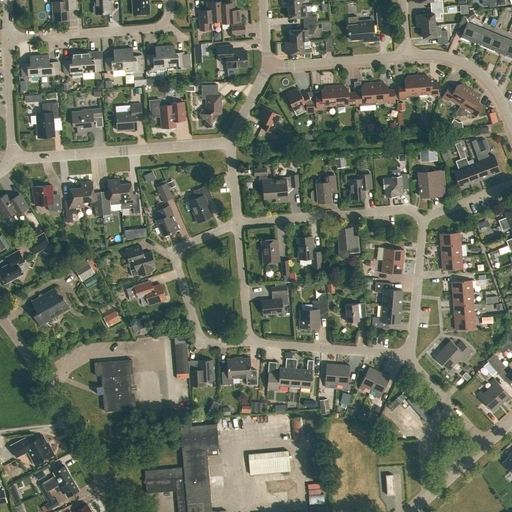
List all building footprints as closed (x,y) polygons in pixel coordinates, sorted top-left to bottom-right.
[(76,9),(76,5),(75,0),(53,0),(53,3),(52,3),(54,20),(69,19),(68,10),(76,9)] [(94,0),(95,7),(94,7),(94,13),(96,15),(100,14),(100,13),(111,12),(110,0),(94,0)] [(131,0),(133,14),(149,13),(148,0),(131,0)] [(211,22),(221,21),(220,4),(221,4),(220,2),(207,3),(208,10),(199,11),(200,31),(212,30),(211,22)] [(241,25),(240,10),(234,10),(233,3),(221,4),(220,4),(221,21),(221,23),(231,23),(232,34),(245,33),(244,25),(241,25)] [(303,17),(303,24),(315,23),(315,16),(313,16),(312,12),(306,12),(306,5),(301,5),(301,6),(287,7),(288,18),(303,17)] [(417,27),(422,27),(422,26),(435,25),(435,19),(440,18),(440,14),(443,13),(443,7),(431,8),(431,14),(416,15),(417,27)] [(376,9),(378,27),(386,27),(384,9),(376,9)] [(464,15),(468,21),(476,15),(472,9),(464,15)] [(373,20),(359,21),(358,17),(349,18),(349,25),(348,25),(348,33),(349,33),(350,40),(366,38),(367,42),(379,41),(379,33),(374,33),(373,20)] [(289,31),(290,42),(303,41),(303,42),(308,41),(308,34),(314,34),(313,29),(316,29),(315,23),(303,24),(304,30),(289,31)] [(474,43),(480,28),(467,23),(460,39),(468,43),(469,41),(474,43)] [(422,27),(423,38),(437,37),(438,44),(448,43),(447,31),(441,31),(440,25),(435,25),(422,26),(422,27)] [(486,50),(493,34),(480,28),(474,43),(479,45),(478,47),(486,50)] [(500,53),(506,39),(493,34),(486,50),(494,54),(495,51),(500,53)] [(504,58),(511,60),(511,41),(506,39),(500,53),(505,55),(504,58)] [(304,53),(304,60),(311,59),(310,48),(304,48),(303,42),(303,41),(290,42),(285,42),(285,54),(304,53)] [(207,57),(208,44),(201,44),(200,56),(207,57)] [(165,46),(166,66),(176,66),(176,70),(185,69),(184,52),(175,53),(174,45),(165,46)] [(148,72),(157,71),(159,70),(159,71),(166,71),(166,66),(165,46),(155,47),(156,54),(147,55),(148,72)] [(227,68),(228,76),(236,76),(235,68),(247,67),(246,51),(233,52),(232,46),(217,47),(218,61),(226,60),(227,68)] [(135,73),(143,73),(142,55),(133,56),(132,48),(123,49),(124,69),(125,74),(133,73),(133,72),(135,72),(135,73)] [(105,58),(106,71),(124,69),(123,49),(113,50),(114,57),(105,58)] [(83,77),(83,72),(81,52),(71,53),(72,60),(63,61),(64,74),(72,73),(72,78),(83,77)] [(81,52),(83,72),(101,71),(100,58),(91,59),(91,52),(81,52)] [(21,64),(22,77),(41,76),(39,55),(29,56),(30,64),(21,64)] [(39,55),(41,76),(59,74),(58,62),(49,62),(49,55),(39,55)] [(431,96),(438,95),(437,82),(431,83),(431,78),(427,75),(417,76),(418,93),(419,97),(427,96),(426,93),(431,92),(431,96)] [(398,86),(399,99),(406,98),(405,94),(418,93),(417,76),(407,77),(404,80),(404,85),(398,86)] [(384,82),(374,83),(375,101),(388,100),(388,103),(395,103),(394,90),(388,90),(388,86),(384,82)] [(356,106),(363,105),(368,105),(375,104),(375,101),(374,83),(364,84),(361,88),(361,93),(355,93),(356,106)] [(460,107),(461,104),(470,89),(461,84),(456,85),(454,90),(448,86),(442,98),(448,101),(448,100),(460,107)] [(221,95),(218,95),(218,85),(202,85),(202,99),(207,99),(207,110),(202,115),(208,122),(212,122),(220,115),(220,111),(219,111),(219,105),(221,102),(221,95)] [(334,86),(336,104),(348,103),(349,106),(356,106),(355,93),(348,93),(348,89),(344,85),(334,86)] [(315,96),(316,109),(323,108),(323,105),(336,104),(334,86),(324,87),(321,91),(321,95),(315,96)] [(307,112),(307,114),(316,113),(315,100),(311,101),(307,92),(301,95),(299,91),(295,89),(285,94),(295,113),(301,110),(302,112),(307,112)] [(477,103),(480,99),(478,94),(470,89),(461,104),(460,107),(456,113),(461,116),(465,115),(466,112),(470,114),(476,117),(483,106),(477,103)] [(185,121),(184,102),(183,102),(169,103),(169,105),(160,106),(160,100),(150,101),(151,117),(161,116),(161,128),(175,127),(175,122),(185,121)] [(31,124),(37,124),(38,137),(54,136),(53,119),(59,118),(58,102),(42,103),(42,113),(36,114),(36,116),(30,116),(31,124)] [(131,105),(131,112),(115,113),(117,131),(129,130),(130,131),(137,130),(136,118),(142,118),(141,104),(131,105)] [(262,106),(258,116),(259,120),(264,122),(261,128),(273,134),(276,128),(272,126),(278,114),(262,106)] [(102,116),(101,109),(82,110),(82,112),(72,112),(73,126),(77,125),(78,134),(86,134),(86,131),(94,131),(93,116),(102,116)] [(497,112),(490,114),(492,124),(500,122),(497,112)] [(457,122),(452,119),(447,127),(446,129),(451,132),(453,129),(461,128),(460,122),(457,122)] [(422,150),(422,151),(423,162),(439,161),(438,149),(436,149),(422,150)] [(481,152),(490,176),(500,172),(494,156),(489,158),(486,150),(481,152)] [(474,164),(480,180),(490,176),(481,152),(476,154),(479,162),(474,164)] [(344,167),(344,157),(336,158),(336,168),(344,167)] [(461,159),(470,184),(480,180),(474,164),(469,165),(466,157),(461,159)] [(453,171),(459,187),(470,184),(461,159),(455,161),(458,169),(453,171)] [(264,199),(275,197),(274,183),(274,179),(267,179),(266,168),(254,169),(255,175),(259,175),(259,180),(262,180),(264,199)] [(419,175),(421,195),(436,194),(436,187),(443,187),(442,170),(434,171),(434,174),(419,175)] [(350,180),(351,200),(364,199),(363,189),(371,188),(370,174),(358,175),(358,179),(350,180)] [(275,197),(276,202),(288,201),(287,192),(292,188),(291,187),(299,187),(297,175),(290,175),(290,177),(274,179),(274,183),(275,197)] [(317,200),(318,203),(331,201),(329,188),(336,187),(335,175),(324,176),(324,182),(316,183),(317,191),(312,191),(310,193),(311,199),(313,201),(317,200)] [(392,179),(384,180),(384,188),(386,188),(386,197),(388,196),(388,195),(402,194),(402,188),(408,188),(407,175),(400,175),(401,177),(392,178),(392,179)] [(109,197),(101,197),(103,215),(111,215),(110,205),(114,205),(114,199),(121,198),(120,184),(119,179),(107,180),(109,197)] [(81,183),(83,207),(83,202),(89,201),(90,207),(94,207),(95,216),(103,215),(101,197),(94,198),(92,182),(81,183)] [(65,206),(66,223),(73,222),(72,214),(77,213),(76,207),(83,207),(81,183),(80,183),(81,188),(70,189),(71,205),(65,206)] [(131,183),(120,184),(121,198),(121,203),(128,203),(129,209),(133,208),(134,214),(140,213),(139,199),(133,200),(131,183)] [(157,187),(163,202),(173,198),(166,183),(157,187)] [(48,204),(48,211),(61,210),(60,197),(53,198),(52,185),(32,187),(33,197),(34,197),(35,205),(48,204)] [(189,202),(197,221),(212,215),(206,201),(212,198),(207,185),(193,191),(196,198),(189,202)] [(15,212),(17,215),(28,208),(19,194),(10,200),(6,194),(0,197),(0,208),(6,218),(15,212)] [(173,216),(169,206),(158,211),(162,218),(156,221),(163,236),(178,229),(173,216)] [(500,226),(511,221),(511,209),(504,212),(506,218),(498,221),(500,226)] [(478,223),(482,232),(489,229),(485,220),(478,223)] [(511,232),(511,221),(500,226),(502,231),(510,228),(511,232)] [(337,252),(341,256),(347,256),(349,253),(359,252),(358,236),(352,236),(351,227),(338,228),(339,243),(336,246),(337,252)] [(134,229),(135,238),(143,237),(142,228),(134,229)] [(440,234),(441,246),(460,245),(459,232),(440,234)] [(27,242),(35,255),(51,246),(43,233),(27,242)] [(311,258),(312,268),(322,268),(320,252),(313,252),(312,236),(297,238),(299,260),(311,258)] [(279,262),(277,239),(261,241),(263,263),(279,262)] [(125,250),(130,265),(135,263),(138,271),(139,270),(140,274),(132,276),(132,277),(142,274),(142,276),(142,277),(151,274),(150,274),(150,271),(154,270),(154,269),(150,271),(149,267),(155,265),(151,252),(143,254),(141,245),(125,250)] [(441,246),(441,258),(461,257),(460,245),(441,246)] [(383,260),(403,262),(404,250),(384,248),(383,260)] [(0,268),(0,275),(5,284),(23,274),(18,265),(24,261),(19,251),(6,257),(9,264),(0,268)] [(441,258),(442,270),(462,269),(461,257),(441,258)] [(74,267),(82,280),(95,273),(86,259),(74,267)] [(403,262),(383,260),(382,272),(401,274),(403,262)] [(51,265),(54,271),(60,267),(57,261),(51,265)] [(281,261),(282,275),(289,274),(288,261),(281,261)] [(377,277),(377,266),(366,266),(366,277),(377,277)] [(451,282),(452,294),(472,292),(471,280),(451,282)] [(130,301),(146,296),(149,305),(166,299),(161,284),(150,288),(148,282),(126,289),(130,301)] [(382,305),(401,307),(402,291),(391,290),(392,284),(375,282),(374,292),(383,293),(382,305)] [(262,301),(263,315),(283,313),(282,305),(288,305),(286,286),(271,288),(272,294),(274,294),(274,300),(262,301)] [(32,302),(36,310),(38,308),(40,312),(34,315),(39,326),(69,310),(64,299),(59,301),(58,298),(59,297),(55,290),(32,302)] [(452,294),(453,306),(473,304),(472,292),(452,294)] [(299,319),(299,328),(319,328),(319,315),(328,315),(327,300),(313,301),(313,309),(300,310),(300,319),(299,319)] [(365,303),(345,304),(346,322),(359,321),(359,318),(366,317),(365,303)] [(453,306),(454,318),(474,316),(473,304),(453,306)] [(372,327),(388,329),(389,322),(399,323),(401,307),(382,305),(381,318),(372,317),(372,327)] [(120,319),(115,311),(103,318),(108,326),(120,319)] [(454,318),(455,330),(475,329),(474,316),(454,318)] [(134,326),(137,335),(144,333),(141,324),(134,326)] [(442,349),(456,363),(461,358),(463,360),(472,351),(461,341),(456,346),(450,340),(442,349)] [(175,343),(177,374),(189,373),(186,342),(175,343)] [(452,367),(456,363),(442,349),(434,358),(451,374),(455,370),(452,367)] [(246,377),(246,385),(257,385),(256,370),(251,371),(250,358),(242,358),(242,357),(238,358),(239,377),(246,377)] [(233,378),(239,377),(238,358),(234,358),(234,359),(227,359),(228,372),(222,372),(222,385),(233,384),(233,378)] [(283,368),(282,386),(296,387),(298,369),(296,369),(297,359),(286,358),(285,368),(283,368)] [(489,363),(500,375),(505,370),(494,358),(489,363)] [(103,394),(104,411),(136,409),(135,396),(132,396),(130,373),(133,373),(132,360),(95,363),(96,376),(102,376),(102,386),(96,387),(97,394),(103,394)] [(190,373),(191,386),(206,385),(205,380),(214,380),(214,374),(213,374),(212,360),(198,361),(198,372),(190,373)] [(298,369),(296,387),(311,388),(313,361),(308,360),(307,370),(298,369)] [(267,389),(278,390),(279,386),(282,386),(283,368),(279,368),(279,370),(276,370),(277,363),(269,362),(268,373),(267,389)] [(336,384),(338,365),(326,364),(324,387),(330,388),(330,384),(336,384)] [(342,389),(348,389),(349,365),(338,365),(336,384),(342,385),(342,389)] [(371,390),(379,372),(369,367),(358,388),(363,391),(365,387),(371,390)] [(491,367),(486,372),(491,376),(495,372),(491,367)] [(375,396),(380,398),(390,377),(379,372),(371,390),(376,393),(375,396)] [(488,389),(501,404),(510,396),(494,379),(490,382),(492,385),(488,389)] [(414,390),(409,385),(401,393),(406,397),(414,390)] [(476,395),(492,412),(501,404),(488,389),(483,394),(480,391),(476,395)] [(352,395),(343,393),(341,403),(349,405),(352,395)] [(408,399),(427,421),(433,416),(422,404),(426,401),(421,395),(418,399),(413,394),(408,399)] [(329,413),(327,398),(319,400),(321,414),(329,413)] [(399,403),(395,398),(387,406),(388,407),(391,410),(399,403)] [(421,427),(402,405),(396,410),(400,413),(395,418),(406,431),(411,427),(416,432),(421,427)] [(375,406),(369,417),(375,420),(380,409),(375,406)] [(393,412),(391,410),(388,407),(383,412),(388,417),(393,412)] [(218,417),(219,434),(232,433),(231,416),(218,417)] [(290,418),(292,440),(303,439),(301,416),(290,418)] [(143,482),(146,484),(146,493),(157,492),(176,491),(178,511),(212,511),(207,455),(218,454),(218,448),(219,448),(217,423),(180,427),(183,467),(145,471),(145,480),(143,482)] [(43,436),(32,442),(29,435),(10,445),(16,457),(27,451),(34,464),(53,455),(52,453),(53,451),(51,448),(49,448),(43,436)] [(251,475),(292,472),(290,451),(250,454),(251,475)] [(511,457),(509,458),(503,463),(511,472),(511,457)] [(55,488),(71,478),(64,466),(53,472),(55,476),(43,482),(49,491),(54,488),(55,488)] [(33,474),(37,480),(45,476),(41,469),(33,474)] [(393,475),(385,475),(387,495),(394,495),(393,475)] [(62,489),(67,497),(79,490),(71,478),(55,488),(57,492),(62,489)] [(38,485),(44,494),(49,492),(49,491),(43,482),(38,485)] [(454,508),(458,511),(479,511),(493,501),(480,485),(454,508)] [(49,492),(44,494),(48,503),(45,505),(48,510),(59,504),(56,498),(54,500),(49,492)] [(323,494),(308,495),(309,506),(324,504),(323,494)]
